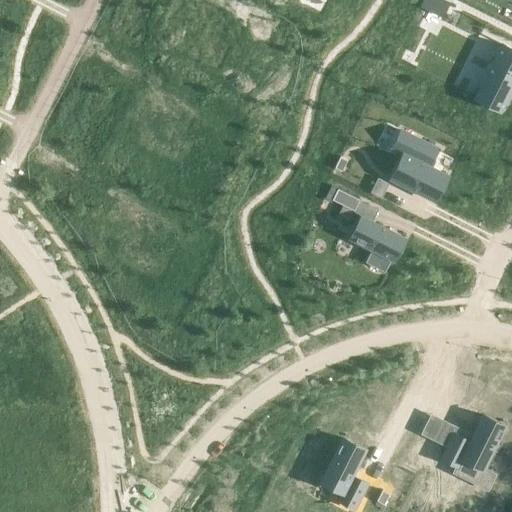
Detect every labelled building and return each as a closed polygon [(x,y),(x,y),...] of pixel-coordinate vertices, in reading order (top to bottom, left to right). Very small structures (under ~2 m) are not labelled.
[(197,0),(181,0),(172,19),(192,29),(183,46),(218,64),(226,46),(215,41),(228,16),(197,0)] [(278,25),(275,32),(285,38),(289,31),(278,25)] [(511,49),(502,44),(475,97),(500,110),(511,87),(511,49)] [(148,89),(135,115),(155,125),(146,142),(181,159),(189,142),(179,137),(191,111),(148,89)] [(233,116),(229,123),(240,129),(243,122),(233,116)] [(404,153),(391,178),(435,200),(447,175),(427,165),(436,148),(402,130),(393,147),(404,153)] [(340,157),(335,167),(342,171),(347,160),(340,157)] [(338,188),(332,199),(354,210),(359,199),(338,188)] [(123,205),(111,230),(131,240),(122,257),(156,275),(165,257),(154,252),(167,227),(123,205)] [(362,216),(351,238),(394,260),(405,238),(362,216)] [(210,232),(206,240),(217,245),(221,238),(210,232)] [(454,434),(442,458),(458,466),(461,458),(483,469),(505,426),(483,415),(469,442),(454,434)] [(343,438),(321,482),(343,493),(339,500),(355,508),(367,484),(352,476),(365,449),(343,438)]
